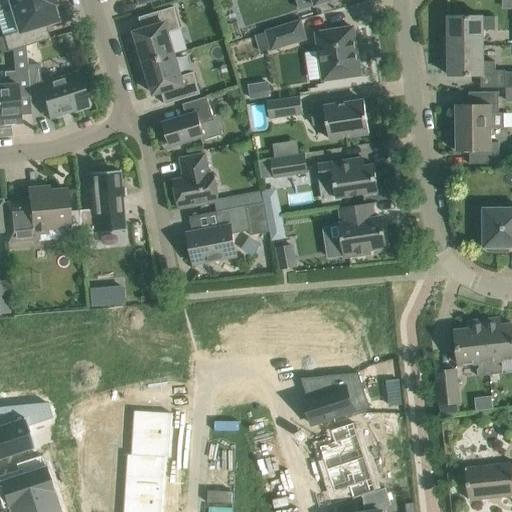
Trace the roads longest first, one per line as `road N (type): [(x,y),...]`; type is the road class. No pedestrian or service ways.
road 1 (residential): [(197,511),(204,374),(264,369),(312,511)]
road 2 (residential): [(511,291),(487,286),(456,264),(436,224),(403,0)]
road 3 (residential): [(179,297),(147,147),(129,115)]
road 4 (residential): [(129,115),(96,135),(0,154)]
road 5 (residential): [(129,115),(92,0)]
